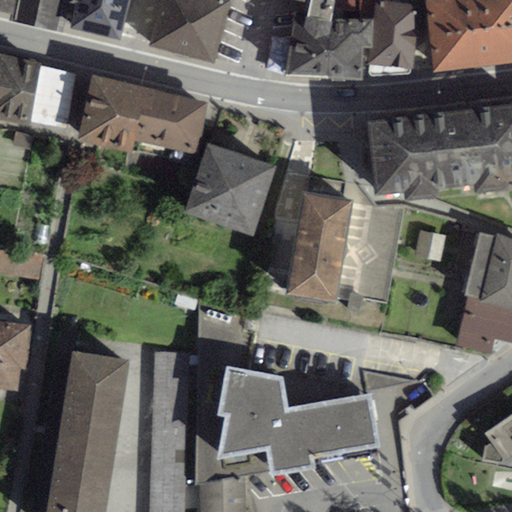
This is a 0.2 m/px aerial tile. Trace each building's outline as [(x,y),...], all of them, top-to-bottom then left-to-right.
[(22,0),(19,15),(59,24),(64,0),(22,0)] [(75,0),(72,19),(123,30),(129,0),(75,0)] [(159,0),(147,41),(210,57),(226,0),(159,0)] [(288,76),(327,79),(331,19),(332,0),(309,0),(308,16),(293,15),(288,76)] [(379,0),(372,69),(409,67),(416,1),(411,1),(411,0),(379,0)] [(511,0),(427,0),(435,63),(511,54),(511,0)] [(373,22),(331,19),(327,79),(362,82),(365,48),(371,49),(373,22)] [(0,120),(29,126),(40,64),(0,56),(0,120)] [(40,64),(29,126),(67,133),(79,71),(40,64)] [(146,88),(92,76),(77,142),(132,153),(134,142),(146,88)] [(207,101),(146,88),(134,142),(196,155),(207,101)] [(511,105),(369,120),(376,187),(405,184),(406,193),(435,190),(435,181),(476,177),(477,185),(505,183),(504,175),(511,173),(511,105)] [(187,201),(252,224),(274,161),(209,138),(187,201)] [(287,280),(333,289),(351,194),(305,185),(287,280)] [(437,238),(418,233),(413,254),(432,259),(437,238)] [(496,238),(479,235),(464,299),(467,299),(511,309),(511,238),(497,234),(496,238)] [(511,309),(467,299),(456,346),(491,355),(495,339),(511,343),(511,309)] [(31,326),(0,322),(0,389),(18,392),(20,369),(26,370),(31,326)] [(104,511),(129,361),(73,352),(46,511),(104,511)] [(287,412),(281,380),(229,370),(219,415),(227,417),(220,458),(267,450),(271,474),(312,467),(311,457),(376,446),(368,398),(287,412)] [(511,415),(484,435),(503,462),(511,455),(511,415)] [(243,511),(243,482),(200,482),(200,511),(243,511)]
